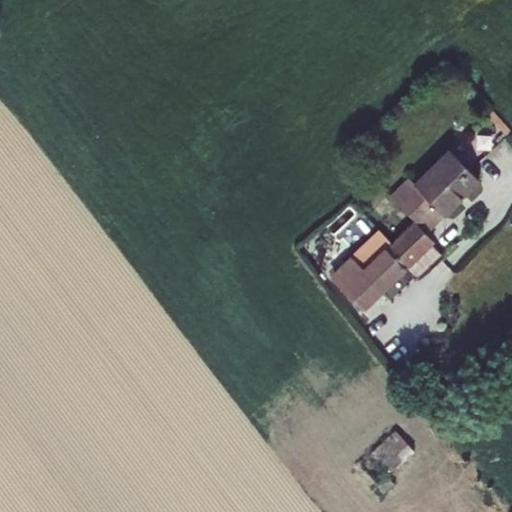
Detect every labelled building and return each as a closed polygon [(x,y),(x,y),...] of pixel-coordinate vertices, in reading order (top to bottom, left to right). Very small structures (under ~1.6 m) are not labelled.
[(488,116),(506,136),(511,132),(493,112),(488,116)] [(433,240),(425,232),(479,180),(449,150),(414,184),(409,179),(391,196),(415,221),(392,243),(380,230),(376,234),(406,265),(429,243),(433,240)] [(361,309),(406,265),(376,234),(345,263),(348,266),(333,280),(361,309)] [(429,243),(406,265),(417,276),(440,254),(429,243)] [(396,431),(359,463),(376,483),(414,452),(396,431)]
